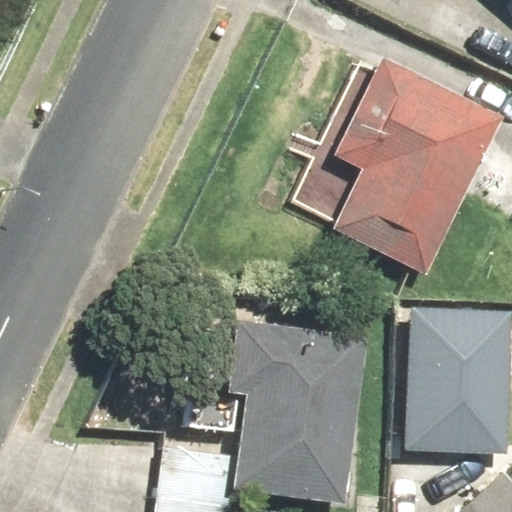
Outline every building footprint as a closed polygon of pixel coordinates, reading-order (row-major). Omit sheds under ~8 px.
[(511,0),(497,0),(511,13),(511,0)] [(414,278),(486,123),(361,66),(316,163),(344,175),(317,234),(414,278)] [(503,313),(391,312),(390,465),(501,466),(503,313)] [(331,507),(351,339),(218,323),(209,398),(227,400),(216,493),(331,507)] [(197,511),(202,452),(143,448),(138,511),(197,511)] [(448,511),(511,511),(511,505),(488,478),(448,511)]
